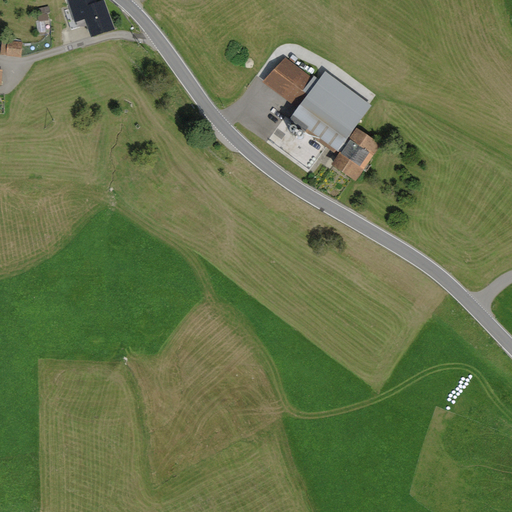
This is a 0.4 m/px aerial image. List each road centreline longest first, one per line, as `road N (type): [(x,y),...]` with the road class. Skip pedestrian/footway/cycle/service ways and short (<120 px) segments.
road 1 (tertiary): [(511,347),(431,269),(255,157),(122,0)]
road 2 (track): [(0,59),(19,63),(119,35),(155,35)]
